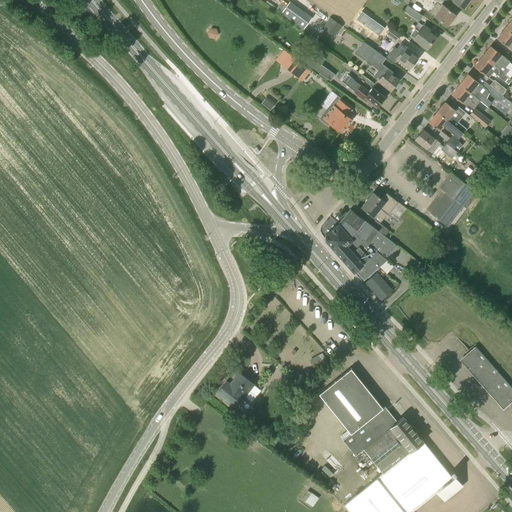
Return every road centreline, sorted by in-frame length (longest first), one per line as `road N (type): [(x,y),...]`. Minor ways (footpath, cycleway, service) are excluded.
road 1 (tertiary): [(106,511),(166,410),(234,325),(239,294),(212,226)]
road 2 (primary): [(300,238),(511,480)]
road 3 (residential): [(290,142),(334,167),(368,161),(500,0)]
road 4 (secondary): [(30,0),(118,80),(161,134),(212,226)]
road 5 (primary): [(91,0),(228,156)]
road 6 (secondary): [(290,142),(200,69),(142,0)]
